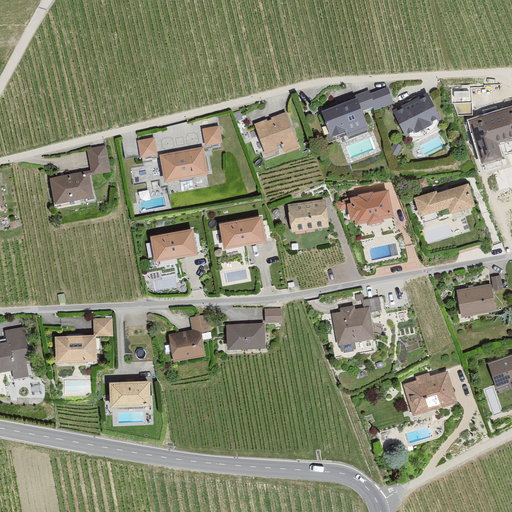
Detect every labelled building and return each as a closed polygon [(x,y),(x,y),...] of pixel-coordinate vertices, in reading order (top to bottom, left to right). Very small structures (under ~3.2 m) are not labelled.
[(390,88),(327,111),(337,140),(373,127),(367,112),(395,102),(390,88)] [(428,94),(393,112),(405,135),(440,117),(428,94)] [(511,110),(472,122),(484,162),(500,157),(496,143),(511,137),(511,110)] [(288,112),(258,124),(271,156),(301,144),(288,112)] [(223,126),(206,129),(209,145),(226,141),(223,126)] [(157,138),(141,141),(144,157),(160,154),(157,138)] [(94,170),(53,178),(58,203),(97,195),(93,174),(114,170),(109,145),(90,149),(94,170)] [(207,147),(164,155),(169,180),(212,172),(207,147)] [(472,183),(420,199),(426,220),(479,204),(472,183)] [(397,214),(392,189),(355,197),(361,222),(397,214)] [(327,201),(291,206),(295,232),(331,227),(327,201)] [(270,240),(265,216),(224,224),(229,248),(270,240)] [(159,260),(200,253),(196,229),(155,237),(159,260)] [(466,315),(499,308),(494,284),(461,291),(466,315)] [(372,306),(336,313),(342,344),(378,337),(372,306)] [(283,310),(268,310),(268,323),(284,322),(283,310)] [(97,334),(60,336),(61,361),(101,359),(100,336),(116,335),(115,319),(96,319),(97,334)] [(267,323),(230,326),(232,349),(269,347),(267,323)] [(10,342),(0,343),(0,371),(16,368),(17,378),(32,375),(28,348),(31,347),(27,327),(8,330),(10,342)] [(205,329),(172,335),(177,361),(209,355),(205,329)] [(511,386),(511,358),(500,362),(508,387),(511,386)] [(417,414),(460,400),(450,370),(407,385),(417,414)] [(153,381),(114,383),(115,405),(154,403),(153,381)]
